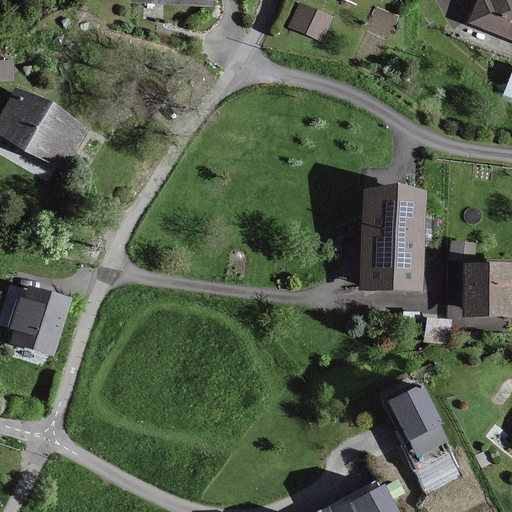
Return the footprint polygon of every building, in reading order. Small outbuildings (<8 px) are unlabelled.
[(212,0),(134,0),(134,6),(212,10),(212,0)] [(511,0),(480,0),(472,20),(511,36),(511,0)] [(328,22),(298,7),(287,30),(317,45),(328,22)] [(16,62),(0,62),(0,83),(16,83),(16,62)] [(88,130),(22,90),(0,125),(0,134),(62,172),(88,130)] [(424,194),(361,192),(359,289),(441,291),(442,250),(423,250),(424,194)] [(450,258),(474,259),(476,239),(451,237),(450,258)] [(511,264),(461,265),(462,316),(511,315),(511,264)] [(73,302),(29,286),(26,296),(19,293),(10,317),(18,319),(9,342),(52,358),(73,302)] [(445,427),(423,384),(388,402),(410,445),(445,427)] [(393,511),(380,487),(348,504),(351,511),(393,511)]
